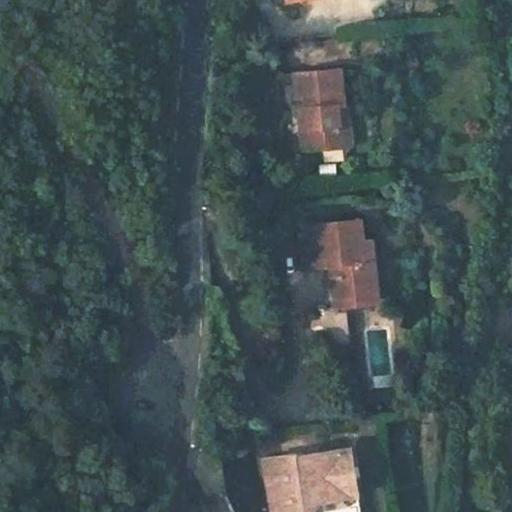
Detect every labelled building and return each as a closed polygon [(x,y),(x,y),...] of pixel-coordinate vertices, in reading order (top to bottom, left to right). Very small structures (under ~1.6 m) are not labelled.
[(339,69),(294,73),(301,149),(341,145),(337,106),(343,105),(339,69)] [(343,105),(337,106),(341,145),(350,144),(347,105),(343,105)] [(360,220),(300,227),(301,237),(326,233),(330,267),(334,304),(378,299),(371,239),(363,240),(360,220)] [(326,233),(301,237),(304,270),(330,267),(326,233)] [(345,309),(310,313),(314,347),(348,343),(345,309)] [(300,452),(268,457),(275,511),(307,511),(307,504),(314,503),(321,496),(325,499),(362,494),(355,447),(300,455),(300,452)] [(307,504),(307,511),(312,511),(325,499),(321,496),(314,503),(307,504)]
